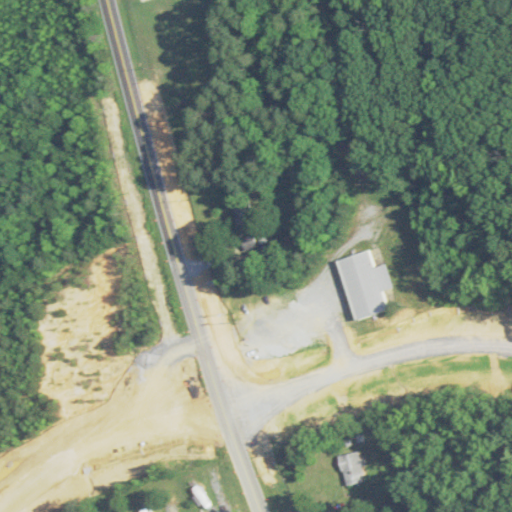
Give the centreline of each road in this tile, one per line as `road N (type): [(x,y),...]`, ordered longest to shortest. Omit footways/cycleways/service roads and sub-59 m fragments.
road 1 (tertiary): [(106,0),(224,409)]
road 2 (residential): [(224,409),(432,345),(511,343)]
road 3 (residential): [(4,511),(101,450),(224,409)]
